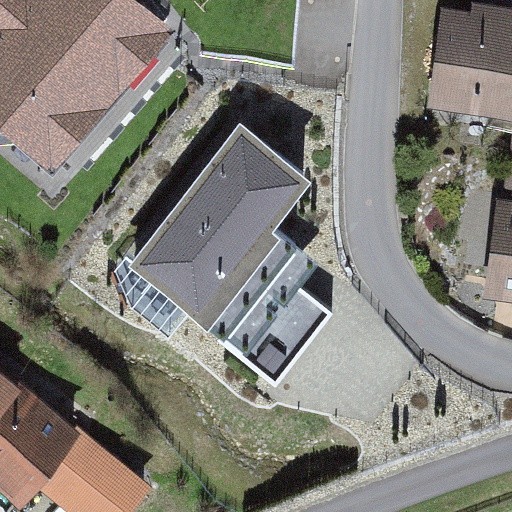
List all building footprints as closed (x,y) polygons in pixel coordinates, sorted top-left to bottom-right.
[(145,0),(8,0),(0,9),(0,121),(51,168),(177,28),(145,0)] [(511,11),(445,0),(442,0),(424,103),(511,118),(511,11)] [(302,182),(240,134),(136,268),(207,323),(273,238),(264,231),(302,182)] [(511,202),(500,201),(486,303),(511,306),(511,202)] [(0,360),(0,483),(17,498),(78,427),(0,360)]
